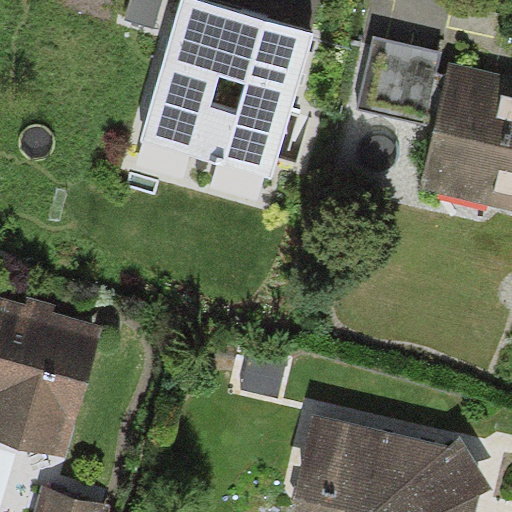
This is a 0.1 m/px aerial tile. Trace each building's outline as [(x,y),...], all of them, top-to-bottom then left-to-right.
[(161,0),(127,0),(122,18),(153,28),(161,0)] [(313,32),(201,0),(181,0),(141,143),(271,180),(313,32)] [(442,51),(373,36),(356,109),(418,123),(420,115),(437,119),(447,74),(438,72),(442,51)] [(511,75),(451,60),(447,74),(437,119),(420,189),(511,210),(511,75)] [(24,304),(0,296),(0,437),(64,457),(103,326),(53,311),(55,303),(27,295),(24,304)] [(449,446),(315,413),(293,500),(300,511),(477,511),(481,495),(493,488),(461,436),(449,446)] [(109,511),(111,508),(42,487),(34,511),(109,511)]
